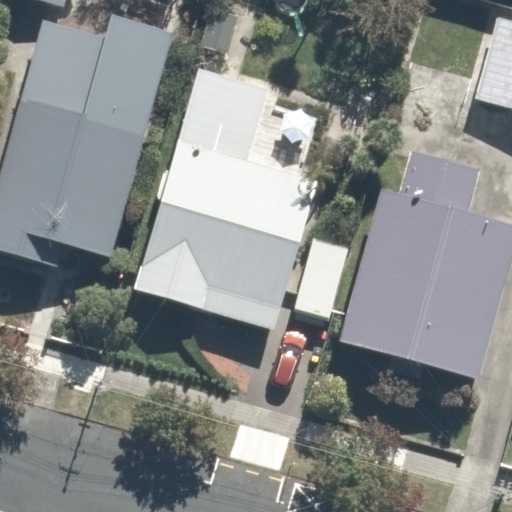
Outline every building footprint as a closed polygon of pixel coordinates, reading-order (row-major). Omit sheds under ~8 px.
[(58,0),(14,0),(55,11),(58,0)] [(511,20),(484,13),(459,105),(511,119),(511,20)] [(50,249),(103,266),(172,43),(97,19),(90,42),(37,26),(0,145),(0,255),(44,270),(50,249)] [(334,92),(192,52),(122,300),(264,339),(334,92)] [(389,192),(368,187),(325,349),(469,387),(511,225),(511,224),(463,212),(472,177),(398,157),(389,192)] [(326,322),(354,220),(312,208),(284,311),(326,322)]
